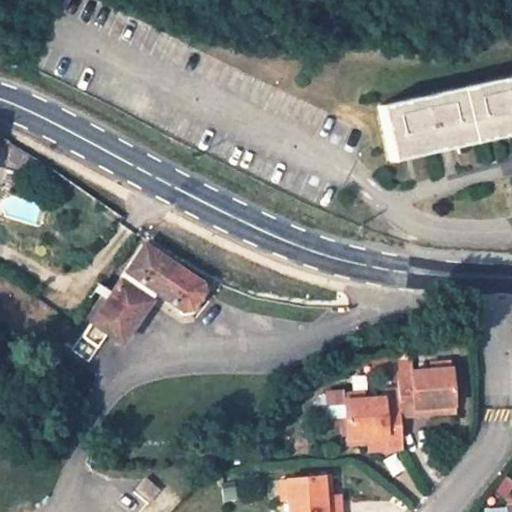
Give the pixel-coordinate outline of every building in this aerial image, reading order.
[(377,105),(388,160),(433,150),(469,142),(511,132),(511,74),(511,76),(498,79),(497,77),(458,86),(429,93),(430,94),(417,97),(417,96),(377,105)] [(142,245),(125,271),(154,290),(181,309),(189,308),(201,291),(198,282),(142,245)] [(148,299),(154,290),(125,271),(119,279),(148,299)] [(86,316),(91,320),(72,348),(87,359),(105,332),(120,342),(148,299),(119,279),(110,293),(104,289),(86,316)] [(371,361),(372,378),(394,377),(392,358),(371,361)] [(411,381),(412,372),(411,361),(394,362),(396,382),(411,381)] [(448,369),(412,372),(411,381),(396,382),(396,389),(398,416),(415,415),(414,409),(430,407),(431,414),(452,412),(448,369)] [(348,444),(368,442),(367,437),(383,436),(384,448),(401,446),(398,416),(396,389),(382,390),(382,398),(344,402),(348,444)] [(130,442),(181,442),(180,425),(130,426),(130,442)] [(383,436),(367,437),(368,442),(368,449),(384,448),(383,436)] [(325,511),(325,498),(329,497),(327,476),(284,480),(286,511),(325,511)] [(145,478),(134,492),(147,503),(159,489),(145,478)] [(139,511),(147,503),(134,492),(128,486),(105,511),(139,511)] [(325,498),(325,511),(338,511),(337,497),(329,497),(325,498)]
